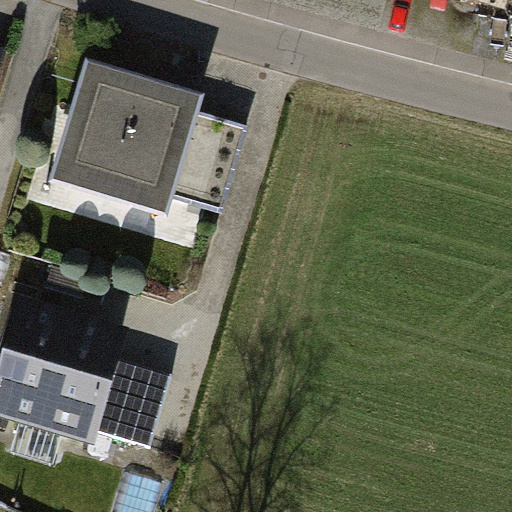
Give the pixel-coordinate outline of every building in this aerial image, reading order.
[(0,53),(0,89),(10,57),(0,53)] [(130,89),(87,76),(50,198),(167,233),(174,209),(200,123),(203,110),(130,89)] [(247,136),(200,123),(174,209),(223,223),(247,136)] [(66,322),(19,308),(0,372),(0,428),(94,456),(100,438),(121,368),(129,341),(66,322)] [(172,382),(121,368),(100,438),(152,453),(172,382)]
